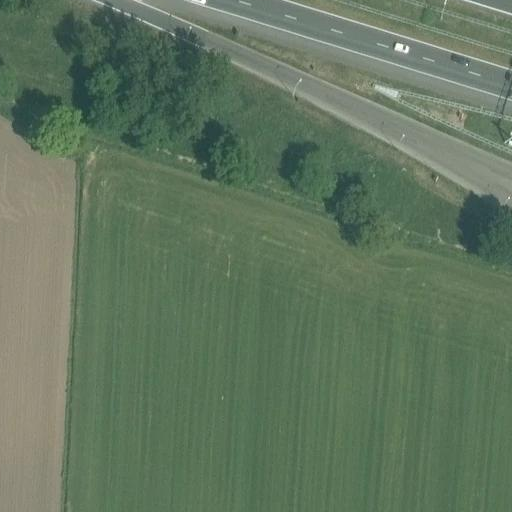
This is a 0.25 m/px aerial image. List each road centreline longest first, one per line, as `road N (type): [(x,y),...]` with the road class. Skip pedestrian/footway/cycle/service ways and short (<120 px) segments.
road 1 (motorway): [(109,0),(238,52),(422,143)]
road 2 (motorway): [(238,0),(511,85)]
